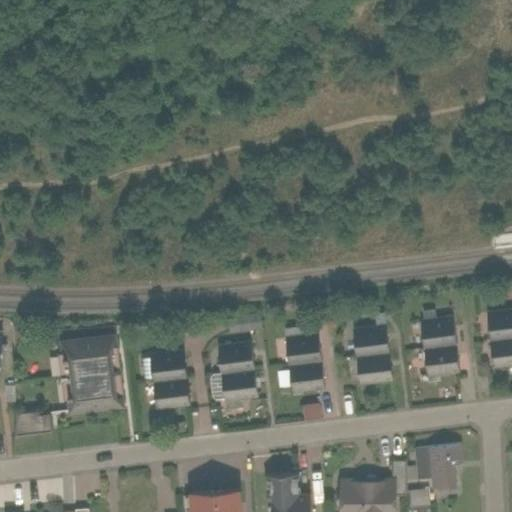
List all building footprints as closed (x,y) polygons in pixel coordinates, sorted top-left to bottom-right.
[(232,333),(261,328),(259,315),(230,319),(232,333)] [(511,319),(481,323),(484,347),(511,344),(511,319)] [(432,332),(431,320),(417,322),(419,333),(432,332)] [(415,333),(418,357),(450,354),(448,330),(432,332),(419,333),(415,333)] [(290,335),(291,345),(309,343),(308,333),(290,335)] [(355,339),(357,363),(389,360),(387,336),(355,339)] [(61,347),(65,379),(113,374),(109,342),(61,347)] [(287,346),(290,370),(322,366),(319,342),(309,343),(291,345),(287,346)] [(511,344),(484,347),(486,371),(511,368),(511,344)] [(220,350),(223,374),(255,370),(252,346),(220,350)] [(150,358),(153,383),(185,379),(182,354),(150,358)] [(450,354),(418,357),(421,381),(432,380),(453,378),(450,354)] [(389,360),(357,363),(359,387),(392,384),(389,360)] [(322,366),(290,370),(292,393),(324,389),(322,366)] [(255,370),(223,374),(225,398),(258,394),(255,370)] [(116,406),(113,374),(65,379),(68,411),(116,406)] [(185,379),(153,383),(156,407),(188,403),(185,379)] [(432,380),(421,381),(422,392),(434,391),(432,380)] [(305,404),(307,419),(322,417),(320,402),(305,404)] [(44,410),(18,413),(16,434),(53,430),(50,413),(44,413),(44,410)] [(184,424),(175,425),(176,435),(185,434),(184,424)] [(465,465),(463,446),(430,448),(433,478),(434,490),(457,488),(455,466),(465,465)] [(433,478),(430,448),(416,450),(418,479),(433,478)] [(394,482),(395,498),(400,498),(410,497),(409,463),(394,463),(394,482)] [(395,498),(394,482),(342,483),(342,511),(399,511),(400,498),(395,498)] [(307,511),(307,500),(293,501),(293,484),(266,485),(267,511),(307,511)] [(243,511),(242,487),(191,490),(192,511),(243,511)] [(431,501),(430,493),(410,495),(411,502),(431,501)]
